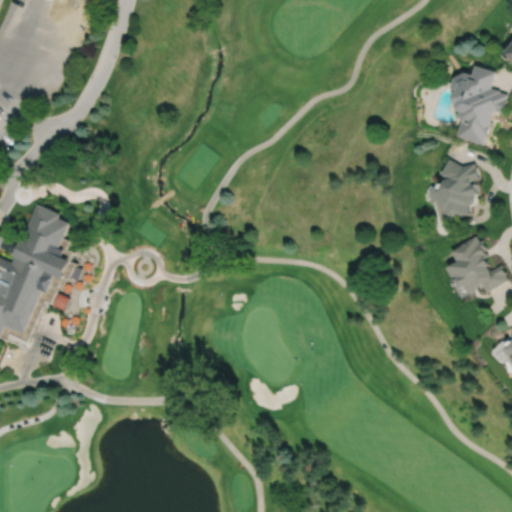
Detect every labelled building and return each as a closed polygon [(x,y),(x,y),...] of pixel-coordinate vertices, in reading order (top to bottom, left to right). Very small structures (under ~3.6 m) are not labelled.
[(466,118),(461,134),(487,142),(490,134),(491,135),(495,121),(494,120),(497,109),(506,111),(510,97),(509,96),(510,92),(502,90),(502,88),(494,86),(499,69),(478,63),(476,72),(468,69),(457,75),(454,85),(457,91),(456,95),(457,99),(461,100),(460,103),(462,107),(465,108),(463,113),(466,118)] [(465,164),(452,157),(443,172),(447,174),(448,178),(443,188),(437,185),(433,192),(436,202),(444,197),(443,199),(444,206),(447,208),(450,219),(474,213),(472,204),(475,204),(479,197),(478,193),(483,192),(480,181),(478,181),(477,178),(482,177),(478,161),(465,164)] [(0,254),(0,336),(2,337),(7,325),(29,334),(53,273),(67,279),(75,260),(59,253),(71,225),(61,221),(66,209),(38,198),(33,211),(21,240),(7,234),(3,246),(18,252),(15,260),(0,254)] [(8,232),(0,228),(0,247),(2,248),(3,246),(7,234),(8,232)] [(470,290),(474,291),(478,289),(479,286),(482,284),(483,285),(485,284),(490,291),(511,279),(507,273),(509,272),(504,263),(494,269),(491,265),(494,263),(489,256),(491,254),(488,249),(490,247),(485,238),(482,240),(478,234),(463,243),(464,244),(455,250),(461,260),(450,266),(456,276),(463,289),(467,286),(470,290)] [(511,339),(511,341),(508,338),(494,351),(506,364),(511,359),(511,339)]
